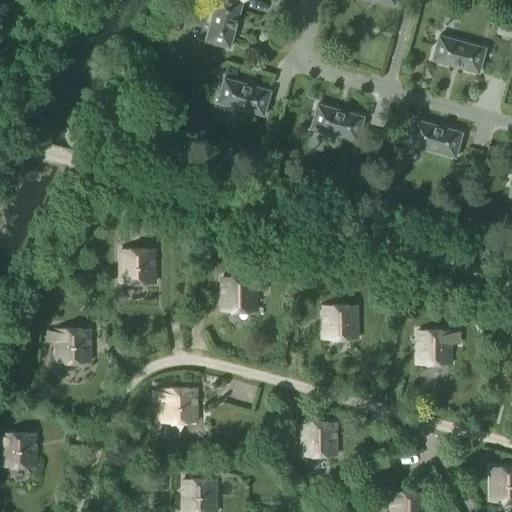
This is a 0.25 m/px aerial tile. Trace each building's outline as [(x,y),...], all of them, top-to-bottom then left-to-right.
[(229,49),(242,2),(234,0),(216,0),(204,42),(229,49)] [(431,61),(478,74),(485,49),(438,36),(431,61)] [(270,92),(223,79),(216,104),(263,117),(270,92)] [(356,143),(363,118),(316,105),(310,130),(356,143)] [(408,145),(454,158),(461,134),(415,121),(408,145)] [(158,283),(158,250),(125,250),(125,283),(158,283)] [(259,312),(260,279),(226,279),(226,312),(259,312)] [(327,341),(361,341),(361,307),(327,308),(327,341)] [(60,362),(93,362),(93,329),(60,329),(60,362)] [(454,366),(454,333),(421,333),(421,366),(454,366)] [(199,423),(199,389),(166,389),(165,423),(199,423)] [(339,457),(339,424),(305,424),(305,457),(339,457)] [(5,466),(38,466),(38,433),(5,433),(5,466)] [(511,504),(511,470),(494,471),(494,504),(511,504)] [(218,511),(218,480),(185,480),(184,511),(218,511)] [(427,511),(428,495),(395,495),(394,511),(427,511)]
